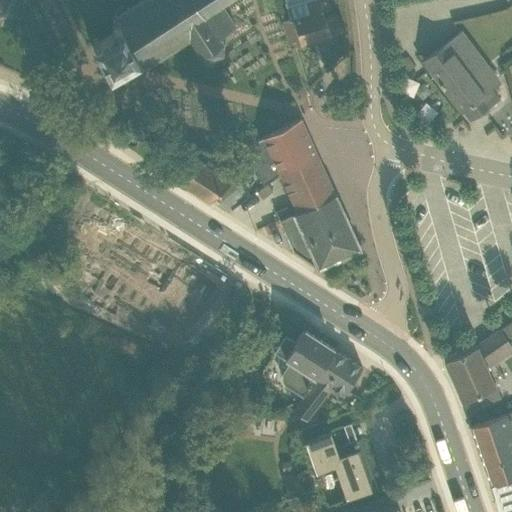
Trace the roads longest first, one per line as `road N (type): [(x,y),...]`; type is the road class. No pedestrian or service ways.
road 1 (secondary): [(377,339),(0,109)]
road 2 (secondary): [(468,511),(429,396),(404,358),(377,339)]
road 3 (residential): [(377,339),(395,289),(375,215),(389,158)]
road 4 (residential): [(363,0),(371,120),(389,158)]
road 5 (residential): [(389,158),(423,157),(511,177)]
